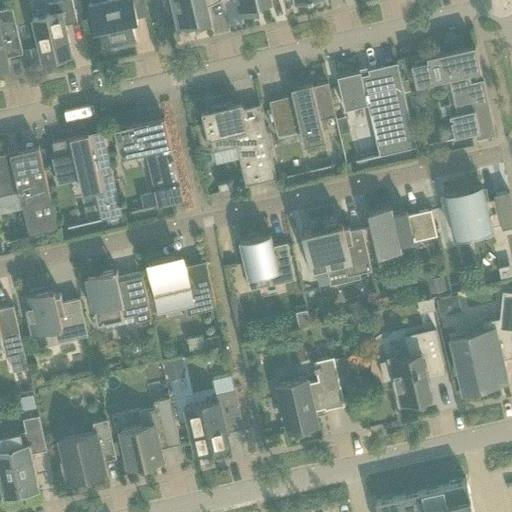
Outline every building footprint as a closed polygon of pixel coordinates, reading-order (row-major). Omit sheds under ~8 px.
[(32,17),(42,60),(72,53),(65,24),(77,21),(72,0),(61,0),(48,3),(50,13),(32,17)] [(101,29),(105,46),(136,39),(132,22),(138,21),(132,0),(91,0),(92,3),(89,3),(95,30),(101,29)] [(172,0),(178,25),(186,23),(188,29),(199,26),(198,24),(211,21),(205,0),(172,0)] [(232,0),(237,15),(251,12),(250,8),(259,6),(271,4),(269,0),(232,0)] [(0,69),(8,68),(6,57),(23,52),(12,7),(0,9),(0,69)] [(414,58),(420,84),(449,78),(457,113),(449,115),(454,136),(452,137),(452,138),(479,132),(478,124),(491,120),(493,128),(494,128),(483,79),(470,82),(468,73),(481,70),(475,45),(474,46),(474,48),(461,51),(460,48),(414,58)] [(380,155),(417,146),(397,62),(394,63),(394,64),(396,63),(397,66),(385,69),(384,65),(368,69),(369,73),(361,75),(360,71),(337,76),(345,109),(376,102),(383,134),(375,136),(380,155)] [(320,118),(335,115),(336,115),(328,81),(312,85),(312,82),(302,84),(303,86),(292,88),(294,94),(269,100),(275,129),(300,123),(305,143),(323,138),(322,133),(323,132),(320,118)] [(232,107),(231,104),(231,101),(211,105),(213,110),(209,111),(208,109),(201,111),(207,138),(210,138),(213,151),(236,146),(245,184),(243,185),(243,186),(277,178),(260,104),(243,108),(242,104),(232,107)] [(137,122),(114,128),(120,157),(145,151),(157,206),(183,200),(166,124),(164,116),(137,122)] [(70,138),(52,142),(55,156),(52,156),(58,183),(79,178),(83,194),(95,191),(101,219),(122,214),(102,130),(101,131),(103,137),(90,140),(89,137),(88,134),(88,133),(69,137),(70,138)] [(10,152),(0,154),(0,194),(18,191),(29,235),(29,236),(58,229),(39,145),(37,146),(37,147),(24,150),(11,153),(10,152)] [(218,184),(220,192),(236,188),(235,187),(233,187),(232,180),(218,184)] [(469,188),(443,193),(452,230),(466,227),(467,232),(492,227),(492,225),(500,223),(502,229),(511,226),(511,203),(509,191),(494,194),(495,198),(486,200),(484,190),(470,193),(469,188)] [(368,211),(378,255),(401,250),(400,244),(437,235),(431,208),(408,214),(407,210),(393,213),(391,205),(368,211)] [(338,227),(337,223),(336,218),(324,221),(326,228),(312,232),(311,229),(301,231),(313,281),(314,280),(312,273),(345,265),(347,275),(372,269),(362,227),(350,229),(349,225),(338,227)] [(271,237),(270,233),(260,236),(239,241),(247,277),(267,273),(270,284),(295,279),(287,242),(273,245),(271,237)] [(184,302),(187,314),(216,307),(206,260),(184,266),(181,254),(175,256),(175,255),(149,261),(159,308),(184,302)] [(509,265),(498,267),(501,278),(511,275),(509,265)] [(87,275),(88,278),(93,303),(91,303),(94,317),(97,317),(98,322),(134,314),(136,321),(152,318),(141,275),(115,281),(113,270),(87,275)] [(444,275),(427,279),(430,292),(447,288),(444,275)] [(54,287),(48,288),(47,285),(29,289),(29,293),(22,294),(31,333),(54,328),(57,342),(88,335),(79,297),(63,301),(61,293),(56,294),(54,287)] [(501,360),(511,356),(511,291),(502,291),(499,318),(482,322),(485,331),(452,338),(464,390),(495,382),(492,369),(503,366),(501,360)] [(457,295),(437,299),(440,315),(447,313),(445,305),(459,302),(457,295)] [(418,300),(420,312),(435,309),(433,297),(418,300)] [(460,310),(459,302),(445,305),(447,313),(460,310)] [(0,340),(2,340),(6,356),(9,355),(13,371),(28,367),(13,305),(0,308),(0,340)] [(295,311),(299,326),(310,324),(307,308),(295,311)] [(380,361),(384,380),(393,378),(400,405),(416,401),(417,405),(425,403),(424,399),(433,397),(430,384),(429,384),(428,378),(445,374),(435,328),(415,333),(415,336),(407,338),(406,334),(405,335),(409,354),(389,358),(389,359),(380,361)] [(205,337),(207,348),(221,345),(219,334),(205,337)] [(307,377),(277,383),(288,430),(318,423),(315,410),(324,408),(325,409),(345,405),(334,356),(314,360),(315,366),(314,366),(315,370),(316,370),(318,379),(308,382),(307,377)] [(180,358),(164,362),(168,381),(185,377),(180,358)] [(185,408),(195,452),(197,451),(197,449),(205,447),(205,450),(229,444),(229,443),(226,432),(243,428),(244,428),(235,389),(217,393),(216,393),(217,400),(185,407),(185,408)] [(21,397),(20,399),(21,407),(24,408),(36,406),(33,394),(21,396),(21,397)] [(160,448),(180,443),(169,397),(154,401),(155,408),(139,412),(142,425),(120,430),(129,466),(153,461),(152,459),(159,457),(159,459),(162,458),(160,448)] [(0,483),(3,496),(19,492),(19,491),(23,490),(23,491),(40,488),(32,452),(47,449),(39,414),(23,418),(26,431),(20,432),(20,431),(0,435),(0,483)] [(63,475),(67,474),(69,481),(84,478),(83,475),(90,474),(90,476),(105,473),(103,461),(117,457),(108,418),(93,422),(95,431),(59,440),(64,461),(60,462),(63,475)] [(474,511),(467,479),(444,484),(450,511),(474,511)] [(450,511),(444,484),(421,489),(426,511),(450,511)] [(426,511),(421,489),(398,495),(402,511),(426,511)] [(402,511),(398,495),(375,500),(378,511),(402,511)]
